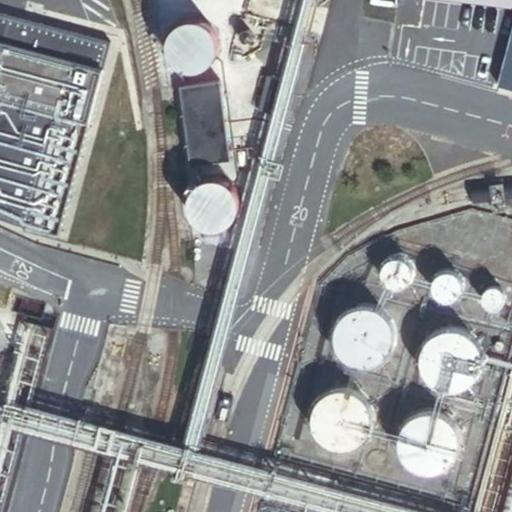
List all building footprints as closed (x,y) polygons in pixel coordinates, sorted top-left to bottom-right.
[(0,96),(92,120),(112,44),(0,15),(0,96)] [(220,44),(219,41),(218,39),(216,36),(214,33),(212,31),(209,29),(206,28),(204,27),(200,26),(197,25),(194,25),(191,26),(188,26),(185,27),(182,29),(180,31),(177,33),(175,35),(173,38),(172,41),(171,44),(170,47),(170,50),(170,52),(170,54),(171,56),(172,60),(173,63),(175,65),(177,68),(179,70),(182,72),(184,73),(188,75),(191,75),(194,76),(197,76),(200,75),(203,74),(206,73),(209,72),(211,70),(214,68),(216,65),(218,63),(219,60),(220,58),(220,57),(221,54),(221,50),(221,48),(220,44)] [(511,42),(500,85),(511,87),(511,42)] [(226,82),(182,87),(192,167),(236,161),(226,82)] [(245,199),(244,197),(242,194),(241,191),(239,189),(236,186),(234,185),(231,183),(228,182),(225,181),(222,180),(219,180),(216,181),(212,182),(210,183),(207,184),(204,186),(202,188),(200,191),(198,193),(197,196),(196,199),(195,202),(195,206),(195,207),(195,209),(195,212),(197,215),(198,218),(199,220),(202,223),(204,225),(207,227),(209,228),(212,230),(215,230),(218,231),(222,231),(225,231),(228,230),(231,229),(234,227),(236,225),(238,223),(241,220),(242,218),(244,215),(244,213),(245,212),(245,209),(245,206),(245,203),(245,199)] [(415,275),(415,271),(415,267),(413,264),(411,261),(408,259),(404,257),(400,257),(397,257),(393,258),(390,261),(388,264),(386,267),(385,271),(385,275),(387,278),(389,281),(391,284),(394,286),(398,287),(402,287),(406,286),(409,284),(412,281),(414,278),(415,275)] [(465,289),(466,285),(465,282),(463,278),(461,275),(458,273),(454,271),(451,271),(447,271),(443,273),(440,275),(438,278),(436,281),(435,285),(436,289),(437,292),(439,296),(442,298),(445,300),(448,301),(452,301),(456,300),(460,298),(462,296),(464,293),(465,289)] [(507,297),(507,294),(506,292),(504,289),(501,288),(499,287),(496,286),(493,287),(490,288),(488,290),(486,292),(485,294),(484,297),(485,299),(485,302),(487,305),(489,307),(492,308),(494,309),(497,309),(500,308),(503,307),(504,305),(506,303),(507,300),(507,297)] [(396,342),(396,339),(397,335),(396,331),(396,328),(395,325),(393,321),(391,318),(389,316),(386,313),(383,311),(380,309),(377,308),(373,307),(370,306),(366,306),(363,307),(359,308),(356,309),(353,311),(350,313),(347,315),(345,318),(343,321),(342,324),(340,328),(340,331),(340,335),(340,338),(340,342),(341,345),(343,349),(345,352),(347,354),(350,357),(353,359),(356,361),(359,362),(362,363),(366,363),(370,363),(373,363),(377,362),(380,361),(383,359),(386,357),(389,355),(391,352),(393,349),(395,346),(396,342)] [(484,365),(484,361),(484,357),(483,353),(482,350),(480,346),(479,343),(476,340),(473,338),(470,335),(467,333),(464,332),(460,331),(456,331),(452,331),(449,331),(445,332),(442,333),(438,335),(435,337),(432,340),(430,343),(428,346),(426,349),(425,353),(425,356),(424,360),(424,364),(425,368),(426,371),(428,375),(430,378),(432,381),(435,383),(438,386),(441,388),(445,389),(449,390),(452,390),(456,390),(460,390),(463,389),(467,388),(470,386),(473,384),(476,381),(478,378),(480,375),(482,372),(483,368),(484,365)] [(504,348),(505,345),(505,344),(503,342),(500,341),(497,343),(497,346),(498,349),(502,350),(504,348)] [(374,425),(375,421),(375,418),(375,414),(374,410),(373,407),(372,404),(370,401),(367,398),(365,395),(362,393),(359,391),(355,390),(352,389),(348,389),(344,389),(341,389),(338,390),(334,391),(331,393),(328,395),(325,397),(323,400),(321,403),(320,407),(318,410),(318,414),(317,417),(318,421),(318,424),(319,428),(321,431),(323,434),(325,437),(328,440),(331,442),(334,443),(337,445),(341,446),(344,446),(348,446),(352,446),(355,445),(358,444),(362,442),(365,440),(367,437),(370,435),(372,431),(373,428),(374,425)] [(460,449),(460,446),(461,442),(460,438),(460,435),(459,432),(457,428),(455,425),(453,422),(450,420),(447,418),(444,416),(441,415),(437,414),(434,413),(430,413),(426,414),(423,415),(419,416),(416,417),(413,420),(411,422),(408,425),(406,428),(405,431),(404,435),(403,439),(403,442),(403,446),(403,449),(405,453),(406,456),(408,459),(410,462),(413,464),(416,467),(419,468),(423,470),(426,471),(430,471),(433,471),(437,471),(440,470),(444,468),(447,467),(450,465),(453,462),(455,459),(457,456),(458,453),(460,449)]
